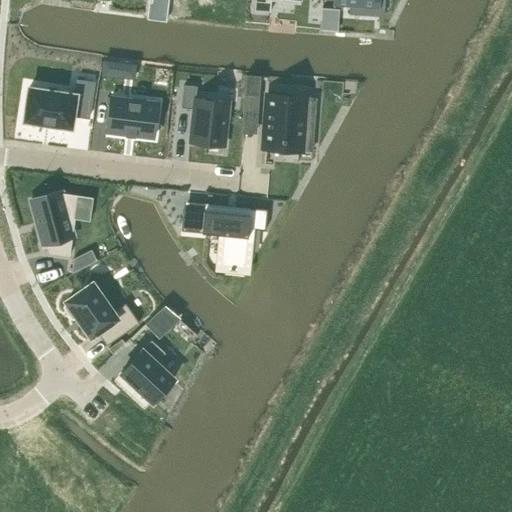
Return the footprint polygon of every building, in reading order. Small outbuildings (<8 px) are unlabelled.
[(254,0),(253,11),(270,12),(270,0),(254,0)] [(333,9),(322,8),(321,30),(332,31),(333,9)] [(259,78),(247,77),(246,93),(258,94),(259,78)] [(24,121),(71,128),(73,116),(88,118),(94,82),(77,80),(75,94),(29,88),(24,121)] [(193,109),(189,142),(224,146),(229,102),(195,98),(197,86),(183,85),(181,107),(193,109)] [(268,94),(264,148),(300,151),(300,150),(311,150),(315,99),(304,98),(304,97),(268,94)] [(107,95),(103,133),(154,138),(158,101),(107,95)] [(61,191),(30,200),(42,244),(46,243),(48,252),(68,255),(77,195),(61,193),(61,191)] [(183,208),(180,230),(223,235),(220,266),(244,268),(248,232),(264,233),(267,208),(249,206),(248,215),(183,208)] [(112,312),(91,283),(65,301),(67,303),(63,306),(72,319),(76,316),(90,336),(97,332),(106,345),(139,322),(125,303),(112,312)] [(151,340),(121,373),(133,384),(132,385),(133,386),(134,385),(139,390),(138,391),(139,391),(140,391),(152,402),(173,379),(156,363),(165,353),(151,340)] [(111,400),(99,414),(116,427),(127,413),(111,400)] [(6,506),(2,511),(64,511),(65,482),(35,482),(35,493),(6,493),(6,506)]
